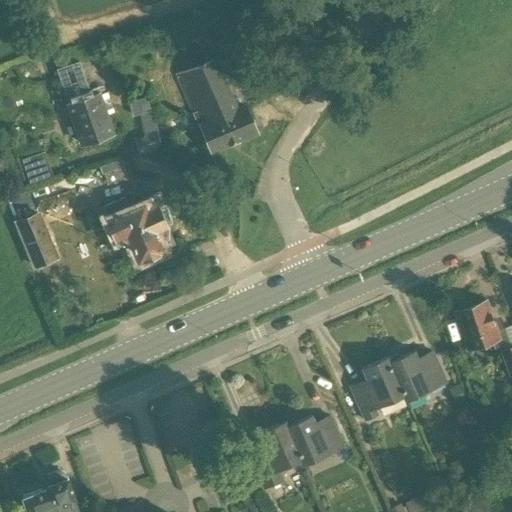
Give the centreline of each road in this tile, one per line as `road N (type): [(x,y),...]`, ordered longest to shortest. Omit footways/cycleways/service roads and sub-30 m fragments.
road 1 (residential): [(0,447),(511,224)]
road 2 (secondary): [(0,412),(312,274)]
road 3 (secondary): [(312,274),(511,188)]
